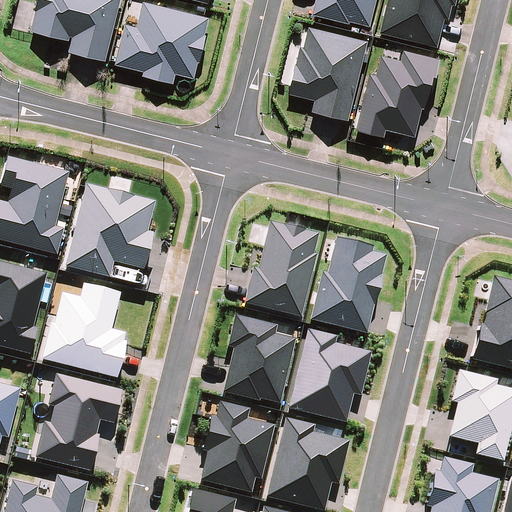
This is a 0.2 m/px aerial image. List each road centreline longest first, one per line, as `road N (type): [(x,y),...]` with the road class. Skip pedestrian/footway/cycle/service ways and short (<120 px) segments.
road 1 (residential): [(140,511),(231,154)]
road 2 (residential): [(369,511),(444,206)]
road 3 (residential): [(231,154),(0,96)]
road 4 (residential): [(444,206),(231,154)]
road 5 (residential): [(444,206),(495,0)]
road 6 (residential): [(268,0),(231,154)]
